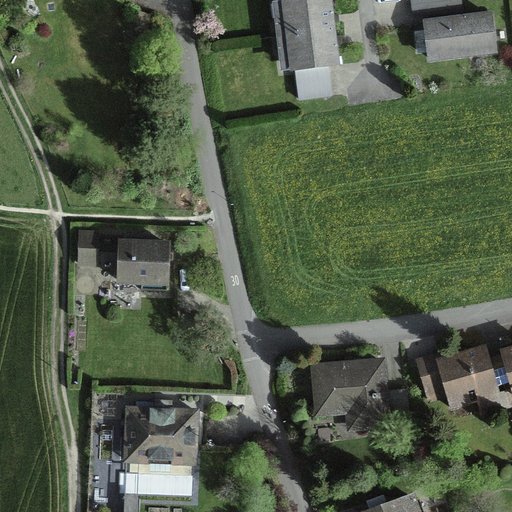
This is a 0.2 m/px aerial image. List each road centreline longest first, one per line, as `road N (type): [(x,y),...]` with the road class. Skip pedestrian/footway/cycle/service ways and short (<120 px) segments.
road 1 (track): [(71,511),(54,356),(56,215),(0,79)]
road 2 (residential): [(178,0),(251,345)]
road 3 (residential): [(251,345),(511,313)]
road 4 (residential): [(251,345),(301,511)]
